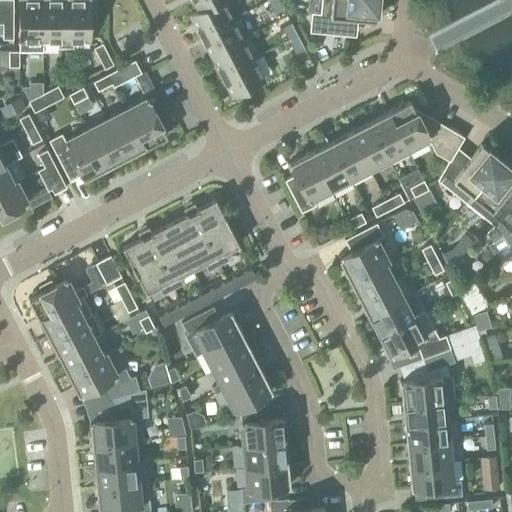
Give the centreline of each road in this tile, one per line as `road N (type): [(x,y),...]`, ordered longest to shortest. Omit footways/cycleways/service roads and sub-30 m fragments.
road 1 (residential): [(360,484),(332,485),(317,470),(306,397),(259,306),(260,287),(286,272)]
road 2 (residential): [(286,272),(308,271),(320,280),(374,390),(380,468),(360,484)]
road 3 (residential): [(0,272),(229,153)]
road 4 (residential): [(229,153),(408,60)]
road 5 (residential): [(60,511),(58,433),(12,346)]
road 6 (residential): [(151,0),(229,153)]
road 7 (residential): [(229,153),(286,272)]
road 8 (residential): [(511,133),(408,60)]
